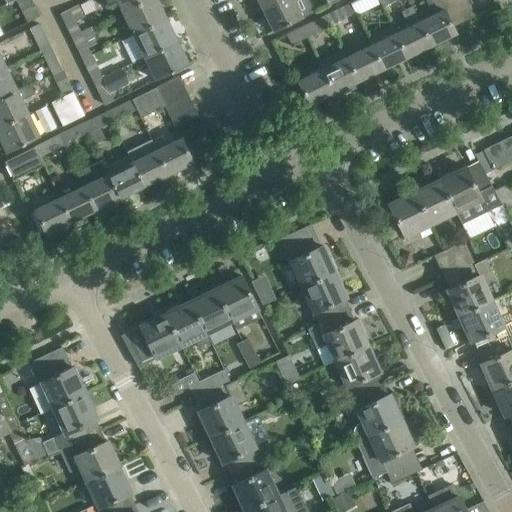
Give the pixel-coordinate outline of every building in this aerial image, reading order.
[(16,0),(28,23),(36,19),(26,0),(16,0)] [(117,0),(122,10),(140,0),(117,0)] [(140,0),(122,10),(133,33),(165,16),(157,0),(140,0)] [(258,0),(263,9),(281,0),(258,0)] [(302,18),(292,0),(281,0),(263,9),(273,31),(302,18)] [(380,4),(378,0),(355,0),(352,2),(349,3),(354,14),(355,16),(380,4)] [(425,0),(433,15),(419,22),(431,45),(456,33),(453,26),(447,15),(444,10),(443,10),(441,6),(437,0),(425,0)] [(453,0),(441,6),(443,10),(444,10),(447,15),(470,4),(468,0),(453,0)] [(349,3),(326,15),(331,25),(354,14),(349,3)] [(470,4),(447,15),(453,26),(475,15),(470,4)] [(395,34),(407,57),(431,45),(419,22),(412,6),(401,12),(408,27),(395,34)] [(60,14),(71,37),(79,32),(68,10),(60,14)] [(326,15),(301,27),(306,37),(331,25),(326,15)] [(133,33),(144,56),(176,39),(165,16),(133,33)] [(42,51),(50,47),(39,24),(31,28),(42,51)] [(370,45),(382,69),(407,57),(395,34),(390,24),(366,36),(370,45)] [(291,44),(306,37),(301,27),(286,34),(291,44)] [(83,60),(91,56),(79,32),(71,37),(83,60)] [(144,56),(155,79),(156,80),(188,64),(176,39),(144,56)] [(347,57),(358,81),(382,69),(370,45),(347,57)] [(53,74),(61,69),(50,47),(42,51),(53,74)] [(347,57),(342,48),(318,60),(322,69),(334,93),(358,81),(347,57)] [(83,60),(94,82),(102,78),(91,56),(83,60)] [(0,99),(17,91),(6,68),(0,71),(0,99)] [(72,92),(61,69),(53,74),(64,96),(72,92)] [(334,93),(322,69),(298,81),(309,105),(334,93)] [(184,86),(179,75),(155,87),(156,87),(160,97),(184,86)] [(105,105),(113,101),(102,78),(94,82),(105,105)] [(0,127),(28,114),(22,101),(35,95),(30,85),(17,91),(0,99),(0,127)] [(165,107),(189,96),(184,86),(160,97),(164,105),(165,107)] [(164,105),(160,97),(156,87),(131,99),(136,109),(140,117),(164,105)] [(65,125),(84,116),(72,92),(64,96),(53,102),(65,125)] [(170,116),(194,105),(189,96),(165,107),(170,116)] [(107,111),(111,121),(136,109),(131,99),(107,111)] [(175,126),(198,115),(194,105),(170,116),(175,126)] [(83,123),(87,133),(111,121),(107,111),(83,123)] [(0,138),(7,152),(39,136),(28,114),(0,127),(0,138)] [(180,136),(203,125),(198,115),(175,126),(180,136)] [(58,135),(63,145),(87,133),(83,123),(58,135)] [(185,146),(208,135),(203,125),(180,136),(181,138),(185,146)] [(34,147),(39,157),(63,145),(58,135),(34,147)] [(191,158),(214,147),(208,135),(185,146),(181,138),(156,150),(168,174),(193,162),(191,158)] [(511,135),(483,149),(493,170),(511,160),(511,135)] [(143,186),(168,174),(156,150),(151,139),(126,151),(128,155),(143,186)] [(43,164),(39,157),(34,147),(4,161),(13,179),(43,164)] [(128,155),(104,167),(120,198),(143,186),(128,155)] [(453,173),(451,170),(438,176),(440,179),(455,212),(458,218),(495,199),(477,161),(453,173)] [(120,198),(104,167),(80,179),(83,186),(95,210),(97,213),(112,206),(110,202),(120,198)] [(440,179),(415,191),(430,224),(455,212),(440,179)] [(83,186),(59,198),(71,222),(95,210),(83,186)] [(404,237),(430,224),(415,191),(388,204),(404,237)] [(48,237),(63,230),(62,226),(71,222),(59,198),(35,210),(47,234),(47,233),(48,237)] [(498,226),(508,248),(511,246),(511,223),(510,220),(498,226)] [(311,224),(280,238),(302,285),(334,271),(322,245),(314,249),(309,239),(316,236),(315,235),(309,238),(304,228),(311,225),(311,224)] [(445,263),(470,252),(465,242),(434,255),(439,267),(446,263),(445,263)] [(408,252),(399,257),(404,266),(413,261),(408,252)] [(475,264),(470,252),(445,263),(446,263),(450,274),(444,277),(444,278),(451,275),(475,264)] [(447,289),(459,314),(492,300),(484,283),(495,278),(486,259),(475,264),(451,275),(456,285),(447,289)] [(334,271),(302,285),(319,322),(342,312),(338,302),(346,298),(334,271)] [(216,288),(232,320),(258,308),(242,276),(216,288)] [(216,288),(191,300),(207,333),(232,320),(216,288)] [(164,311),(166,313),(182,345),(191,340),(197,353),(213,345),(207,333),(191,300),(178,306),(177,304),(164,311)] [(508,337),(492,300),(459,314),(471,341),(479,337),(484,347),(508,337)] [(336,359),(368,345),(356,319),(348,323),(343,313),(349,310),(349,309),(342,312),(319,322),(308,327),(318,348),(328,343),(336,359)] [(138,366),(169,351),(174,359),(186,353),(182,345),(166,313),(121,335),(138,366)] [(511,335),(508,337),(484,347),(484,348),(477,351),(478,352),(484,349),(489,359),(481,363),(492,388),(511,379),(511,335)] [(249,368),(260,362),(249,339),(238,344),(249,368)] [(353,396),(376,386),(371,376),(380,372),(368,345),(336,359),(353,396)] [(63,346),(32,360),(42,382),(31,387),(42,411),(53,406),(85,391),(74,366),(65,370),(60,360),(67,357),(63,346)] [(199,383),(194,372),(170,384),(175,395),(190,388),(189,387),(199,383)] [(189,387),(190,388),(191,388),(196,398),(195,398),(195,399),(202,396),(226,384),(220,373),(199,383),(189,387)] [(238,379),(226,384),(202,396),(207,407),(198,411),(210,436),(243,421),(236,405),(247,400),(238,379)] [(511,379),(492,388),(504,415),(511,411),(511,379)] [(400,404),(396,406),(390,393),(381,397),(377,387),(383,384),(383,383),(376,386),(353,396),(364,421),(362,422),(360,424),(359,425),(357,427),(356,429),(355,431),(355,433),(355,435),(356,438),(356,440),(370,434),(402,419),(406,417),(400,404)] [(89,390),(53,406),(70,443),(94,432),(89,422),(98,418),(91,404),(95,403),(89,390)] [(3,392),(0,393),(0,433),(7,430),(24,464),(37,458),(3,392)] [(410,460),(416,457),(416,456),(409,460),(405,449),(413,445),(402,419),(370,434),(356,440),(373,476),(386,470),(410,460)] [(243,421),(210,436),(223,462),(231,458),(236,469),(229,472),(230,472),(260,458),(243,421)] [(94,433),(94,432),(70,443),(71,444),(60,449),(71,473),(82,468),(87,479),(119,465),(108,440),(99,444),(94,434),(101,430),(94,433)] [(417,457),(416,457),(410,460),(386,470),(392,482),(422,469),(421,468),(415,471),(410,460),(417,457)] [(260,458),(230,472),(230,473),(236,469),(241,480),(233,484),(245,510),(277,495),(260,458)] [(102,511),(114,511),(127,506),(123,496),(131,492),(119,465),(87,479),(102,511)] [(341,477),(332,480),(338,493),(346,489),(341,477)] [(429,496),(434,507),(436,511),(466,511),(454,485),(429,496)] [(295,487),(277,495),(245,510),(245,511),(301,511),(304,506),(295,487)] [(347,490),(331,499),(338,511),(342,511),(356,504),(347,490)] [(391,511),(436,511),(434,507),(424,511),(413,511),(409,502),(391,511)]
